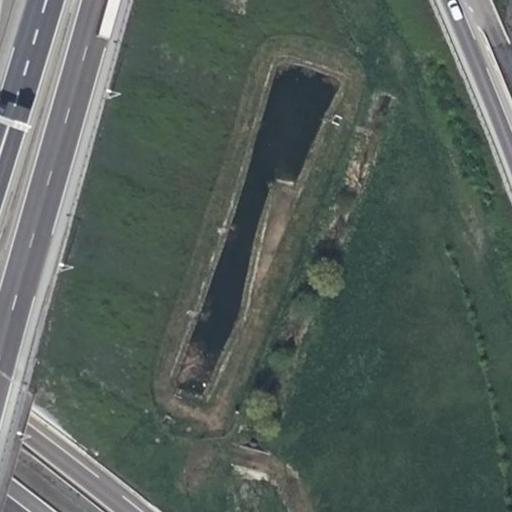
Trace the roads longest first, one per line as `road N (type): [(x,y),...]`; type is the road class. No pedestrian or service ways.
road 1 (trunk): [(0,353),(99,0)]
road 2 (motorway): [(511,156),(448,0)]
road 3 (motorway): [(128,511),(0,412)]
road 4 (trunk): [(48,0),(11,117)]
